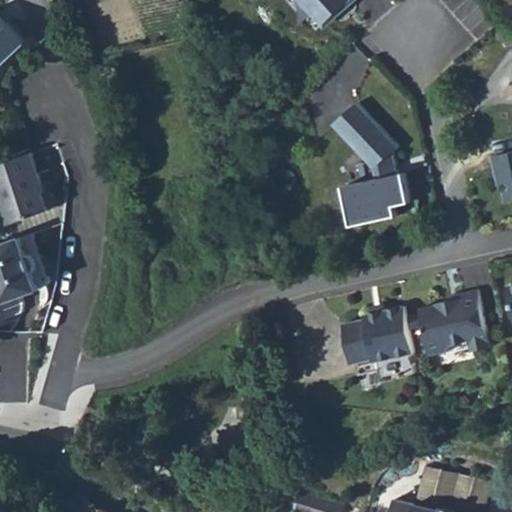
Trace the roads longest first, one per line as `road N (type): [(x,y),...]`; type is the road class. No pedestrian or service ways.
road 1 (residential): [(60,367),(86,372),(139,363),(248,294),(463,248)]
road 2 (residential): [(60,367),(83,288),(98,172),(70,95),(49,102)]
road 3 (residential): [(463,248),(420,34)]
road 4 (residential): [(133,511),(29,441)]
